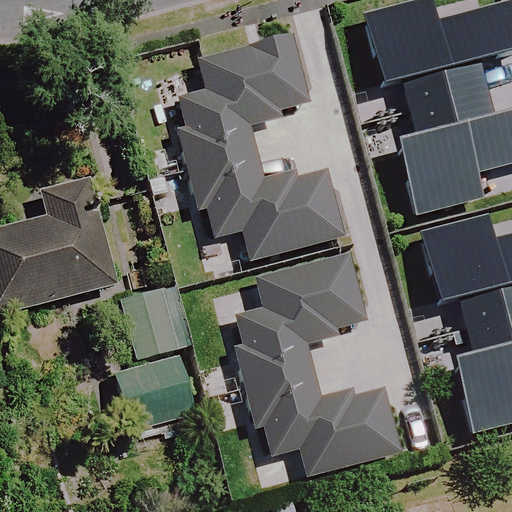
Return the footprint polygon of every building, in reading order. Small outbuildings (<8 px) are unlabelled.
[(398,83),(406,114),(484,94),(481,79),(477,65),(511,55),(511,8),(510,3),(435,23),(428,0),(425,0),(359,18),(378,89),(398,83)] [(173,133),(184,173),(253,155),(250,142),(247,130),(279,121),(277,115),(308,106),(290,37),(193,62),(202,93),(175,100),(183,130),(173,133)] [(484,94),(406,114),(413,142),(394,148),(413,218),(482,200),(476,176),(511,166),(511,113),(491,119),(488,109),(484,94)] [(253,155),(184,173),(194,214),(204,212),(212,242),(239,235),(248,266),(344,241),(325,171),(294,179),(292,172),(260,181),(257,170),(253,155)] [(86,181),(35,194),(42,219),(0,230),(0,316),(113,287),(86,181)] [(454,302),(463,333),(511,319),(511,236),(491,242),(485,218),(416,236),(435,307),(454,302)] [(230,351),(241,393),(310,374),(307,361),(303,348),(335,340),(334,333),(365,325),(346,255),(250,280),(258,311),(232,318),(240,348),(230,351)] [(173,289),(118,304),(134,364),(189,348),(173,289)] [(511,319),(463,333),(470,361),(450,366),(469,437),(511,425),(511,319)] [(193,418),(176,358),(111,377),(128,436),(193,418)] [(310,374),(241,393),(252,434),(261,431),(269,461),(296,454),(305,485),(401,460),(382,390),(351,398),(349,392),(317,400),(314,388),(310,374)]
